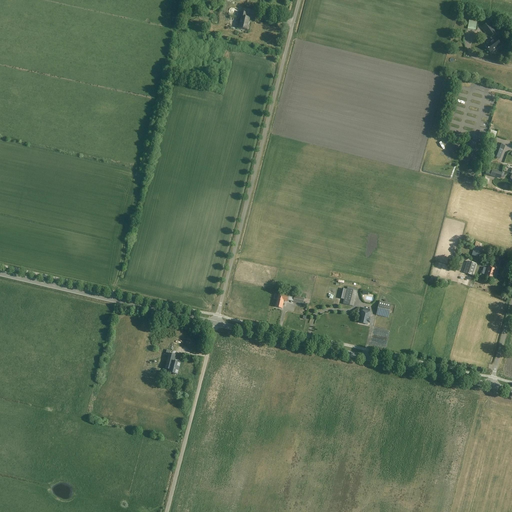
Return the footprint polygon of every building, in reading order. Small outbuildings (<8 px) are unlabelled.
[(247,30),(249,19),(246,18),(247,14),(240,13),(239,17),(241,17),(238,29),(247,30)] [(476,31),(477,22),(473,22),(473,19),(469,18),(467,29),(476,31)] [(495,40),(493,37),(497,33),(488,23),(481,28),(489,39),(490,38),(492,42),(486,47),(491,54),(501,46),(496,39),(495,40)] [(493,157),(500,160),(505,146),(498,144),(493,157)] [(491,177),(500,179),(502,173),(492,170),(491,177)] [(473,276),(476,264),(467,261),(464,273),(473,276)] [(493,279),(497,269),(488,266),(485,277),(493,279)] [(343,300),(342,304),(352,307),(356,292),(342,288),(340,299),(343,300)] [(279,295),(276,307),(282,309),(283,301),(287,302),(288,297),(279,295)] [(293,302),(303,305),(304,299),(294,296),(293,302)] [(388,318),(392,304),(380,302),(376,316),(388,318)] [(370,324),(370,320),(368,320),(370,314),(362,312),(359,323),(367,325),(368,323),(370,324)] [(170,354),(170,352),(170,351),(167,350),(166,355),(169,356),(168,360),(165,368),(169,369),(168,373),(177,375),(180,363),(174,362),(175,356),(170,354)]
